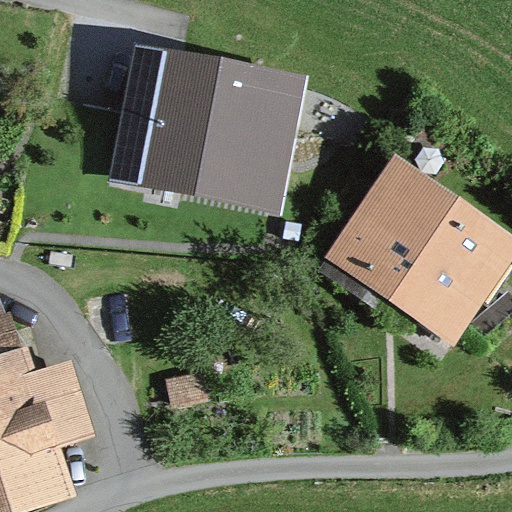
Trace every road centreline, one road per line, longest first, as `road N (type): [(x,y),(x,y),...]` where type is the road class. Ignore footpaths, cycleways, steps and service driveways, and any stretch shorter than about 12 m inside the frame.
road 1 (track): [(130,495),(186,476),(475,469),(511,460)]
road 2 (residential): [(0,269),(75,333),(93,366),(130,495)]
